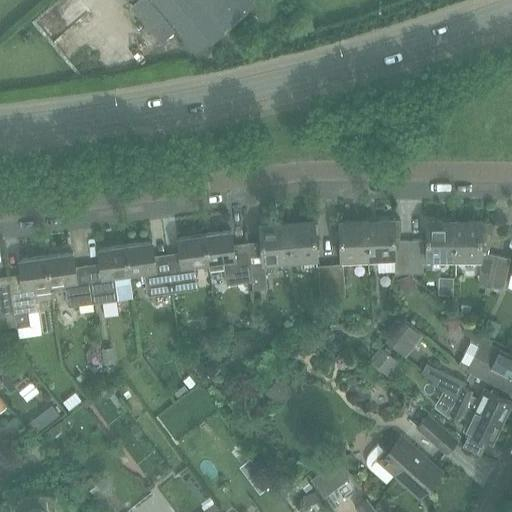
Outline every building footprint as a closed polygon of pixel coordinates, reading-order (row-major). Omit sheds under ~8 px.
[(148,0),(196,55),(212,40),(213,40),(254,5),(249,0),(148,0)] [(393,219),(366,220),(368,261),(399,260),(399,273),(412,272),(410,240),(400,240),(399,219),(393,219)] [(313,220),(287,222),(290,264),(317,262),(315,240),(313,220)] [(368,261),(366,220),(339,221),(340,241),(341,262),(368,261)] [(427,220),(427,239),(426,262),(454,263),(455,221),(427,220)] [(480,221),(455,221),(454,263),(479,263),(479,280),(480,280),(479,284),(490,287),(498,255),(487,253),(494,224),(480,221)] [(290,264),(287,222),(260,225),(261,241),(248,242),(254,282),(252,282),(253,290),(267,289),(265,266),(290,264)] [(204,234),(208,262),(210,270),(224,268),(226,286),(252,282),(254,282),(248,242),(247,242),(248,252),(234,253),(232,229),(204,234)] [(208,262),(204,234),(178,238),(181,261),(169,263),(173,293),(198,289),(194,264),(208,262)] [(423,280),(422,240),(410,240),(412,272),(412,279),(413,280),(423,280)] [(152,241),(126,245),(130,273),(143,271),(147,296),(173,293),(169,263),(155,265),(152,241)] [(130,273),(126,245),(99,249),(102,273),(89,274),(93,304),(118,300),(115,275),(130,273)] [(72,252),(46,256),(50,283),(64,282),(68,307),(93,304),(89,274),(76,276),(72,252)] [(510,258),(498,255),(490,287),(503,290),(510,258)] [(50,283),(46,256),(19,259),(23,283),(10,285),(14,314),(16,329),(41,326),(39,311),(35,286),(50,283)] [(343,264),(332,264),(330,265),(333,297),(345,296),(343,264)] [(333,297),(330,265),(318,266),(320,298),(333,297)] [(0,316),(14,314),(10,285),(0,286),(0,316)] [(389,308),(378,326),(385,330),(380,337),(396,346),(411,322),(389,308)] [(492,341),(468,322),(461,330),(471,337),(457,366),(497,385),(511,392),(511,389),(511,354),(490,344),(492,341)] [(359,354),(376,366),(386,351),(368,339),(359,354)] [(466,383),(426,363),(422,371),(444,391),(442,395),(501,423),(511,402),(493,393),(484,389),(479,400),(469,395),(471,391),(464,387),(466,383)] [(255,376),(266,394),(283,385),(273,366),(255,376)] [(501,423),(442,395),(437,405),(449,415),(450,414),(459,418),(460,415),(470,419),(465,430),(469,432),(462,446),(480,455),(487,441),(491,443),(501,423)] [(417,427),(432,439),(446,452),(456,440),(427,415),(417,427)] [(401,436),(387,452),(378,444),(366,458),(366,463),(371,469),(386,483),(395,474),(419,495),(440,471),(425,458),(401,436)] [(300,467),(314,485),(337,468),(324,450),(300,467)] [(242,466),(241,466),(241,467),(246,472),(246,473),(260,494),(269,487),(262,477),(254,466),(251,459),(250,459),(242,466)] [(301,471),(287,481),(300,499),(314,488),(301,471)] [(376,511),(367,498),(355,507),(358,511),(376,511)]
